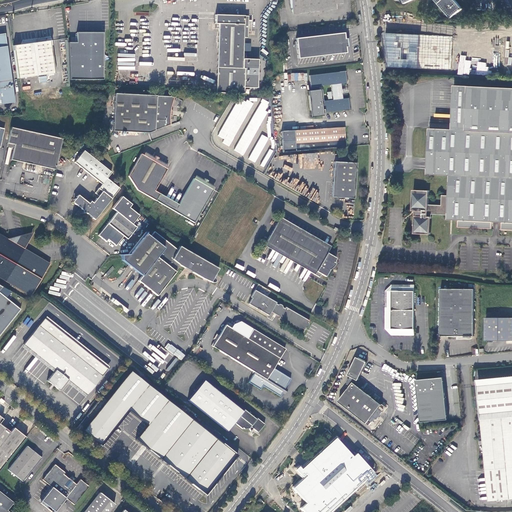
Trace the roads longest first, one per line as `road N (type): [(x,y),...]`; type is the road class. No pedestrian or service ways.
road 1 (unclassified): [(374,230),(344,226),(204,146),(197,124)]
road 2 (tertiary): [(374,230),(381,143),(370,26)]
road 3 (unclassified): [(0,385),(159,511)]
road 4 (unclassified): [(454,511),(313,402)]
road 5 (unclassified): [(347,329),(408,366),(511,356)]
road 6 (unknown): [(465,360),(473,499)]
road 7 (tertiary): [(230,511),(313,402)]
road 8 (unknown): [(486,53),(486,39),(475,34),(390,31),(395,48)]
